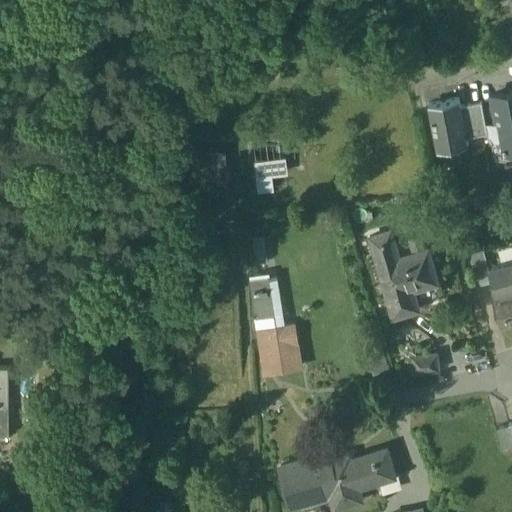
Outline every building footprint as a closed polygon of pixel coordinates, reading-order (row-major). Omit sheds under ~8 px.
[(498,119),(503,149),(511,147),(511,90),(493,94),(498,119)] [(458,96),(428,102),(437,148),(467,142),(466,135),(460,104),(458,96)] [(481,100),(460,104),(466,135),(487,131),(485,122),(481,100)] [(505,155),(503,149),(498,119),(485,122),(487,131),(492,157),(505,155)] [(220,190),(216,151),(183,154),(187,193),(220,190)] [(251,159),(254,190),(273,188),(271,170),(284,169),(283,155),(251,159)] [(390,228),(369,234),(377,261),(398,255),(390,228)] [(420,233),(408,236),(413,251),(398,255),(377,261),(393,312),(412,306),(406,288),(437,279),(427,246),(425,247),(420,233)] [(482,256),(467,260),(474,287),(490,283),(482,256)] [(511,265),(490,272),(495,290),(499,289),(500,293),(511,289),(511,265)] [(258,326),(282,321),(273,275),(248,280),(258,326)] [(511,289),(500,293),(491,295),(500,328),(511,324),(511,289)] [(282,321),(258,326),(267,371),(301,364),(293,323),(283,325),(282,321)] [(436,352),(411,355),(413,371),(438,368),(436,352)] [(511,433),(509,423),(496,426),(502,446),(511,443),(511,433)] [(328,456),(321,458),(330,490),(333,502),(361,495),(358,483),(394,473),(386,445),(369,450),(370,450),(343,458),(341,452),(328,456)] [(326,449),(280,462),(289,496),(295,500),(330,490),(321,458),(328,456),(326,449)] [(20,496),(5,495),(5,506),(19,506),(20,496)] [(243,503),(242,511),(249,511),(249,495),(229,495),(230,504),(243,503)] [(419,511),(418,503),(387,508),(388,511),(419,511)]
